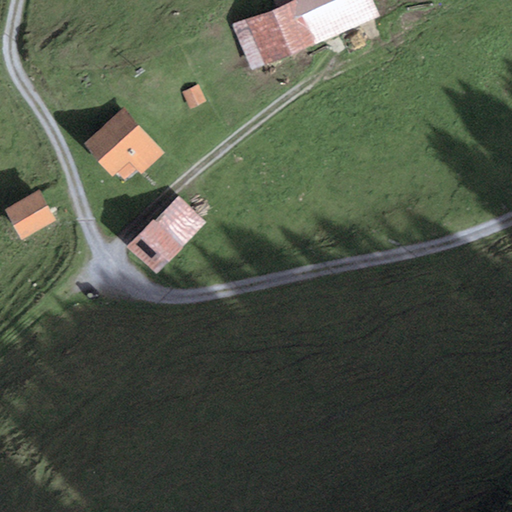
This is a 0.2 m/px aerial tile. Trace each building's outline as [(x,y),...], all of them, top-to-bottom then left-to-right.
[(293,0),(233,25),(251,70),(312,46),(293,0)] [(379,17),(371,0),(292,0),(293,0),(312,46),(379,17)] [(207,102),(198,85),(183,93),(192,110),(207,102)] [(166,154),(124,107),(83,143),(113,176),(129,162),(142,176),(166,154)] [(55,221),(36,191),(4,212),(23,242),(55,221)] [(207,222),(179,196),(156,222),(153,219),(127,247),(158,275),(207,222)]
